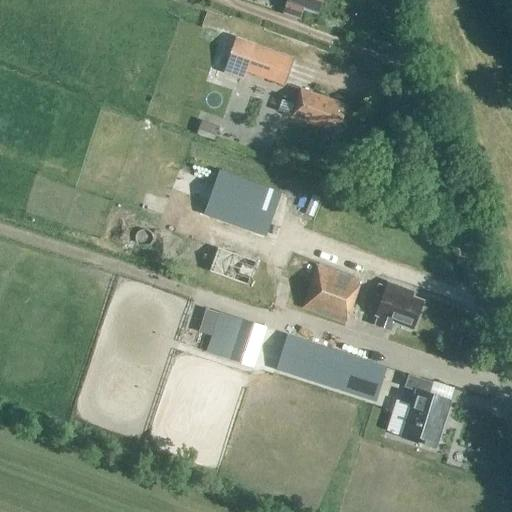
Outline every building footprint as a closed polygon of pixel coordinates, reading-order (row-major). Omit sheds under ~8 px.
[(287,0),(285,9),(301,14),(303,8),(317,13),(321,0),(287,0)] [(293,59),(255,45),(235,38),(222,76),(241,82),(245,72),(283,86),(293,59)] [(299,89),(295,100),(285,97),(279,114),(289,117),(319,128),(320,126),(337,132),(346,106),(299,89)] [(207,114),(205,128),(222,130),(224,116),(207,114)] [(242,133),(245,121),(227,117),(224,130),(242,133)] [(264,236),(279,193),(219,172),(204,215),(264,236)] [(277,237),(295,248),(311,223),(293,212),(277,237)] [(299,259),(314,262),(318,246),(302,243),(299,259)] [(204,274),(212,251),(200,247),(193,270),(204,274)] [(247,285),(255,262),(217,249),(209,271),(247,285)] [(316,266),(313,275),(301,308),(345,324),(359,282),(316,266)] [(414,293),(404,289),(387,283),(385,288),(377,285),(374,294),(382,297),(375,316),(377,317),(374,325),(390,331),(393,323),(412,330),(422,301),(413,298),(414,293)] [(253,367),(265,329),(219,313),(206,352),(253,367)] [(374,402),(385,368),(288,336),(277,370),(374,402)] [(452,390),(432,383),(408,375),(404,387),(416,391),(401,437),(434,448),(452,390)]
